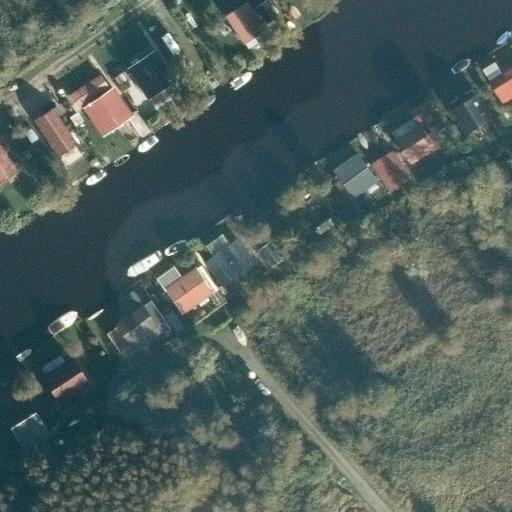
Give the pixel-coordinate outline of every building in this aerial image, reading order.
[(236,0),(221,11),(243,42),(264,27),(256,15),(267,7),(263,1),(264,0),(236,0)] [(159,44),(126,62),(144,96),(178,78),(159,44)] [(98,67),(69,90),(105,136),(134,113),(98,67)] [(503,74),(491,81),(504,102),(511,96),(511,68),(503,74)] [(455,110),(468,131),(490,117),(477,96),(455,110)] [(53,103),(33,115),(57,155),(77,144),(53,103)] [(421,126),(398,140),(410,160),(433,145),(421,126)] [(0,147),(0,178),(14,169),(0,147)] [(390,185),(403,176),(388,153),(374,161),(390,185)] [(347,163),(336,170),(341,178),(353,195),(376,179),(364,162),(352,171),(347,163)] [(318,196),(298,210),(312,229),(332,216),(318,196)] [(214,257),(208,261),(224,283),(246,267),(240,258),(247,253),(238,240),(231,245),(214,257)] [(197,269),(169,289),(184,311),(212,291),(197,269)] [(165,319),(152,300),(112,327),(126,346),(165,319)] [(72,360),(44,379),(63,408),(76,400),(70,391),(85,381),(72,360)] [(34,412),(10,427),(22,447),(46,431),(34,412)]
